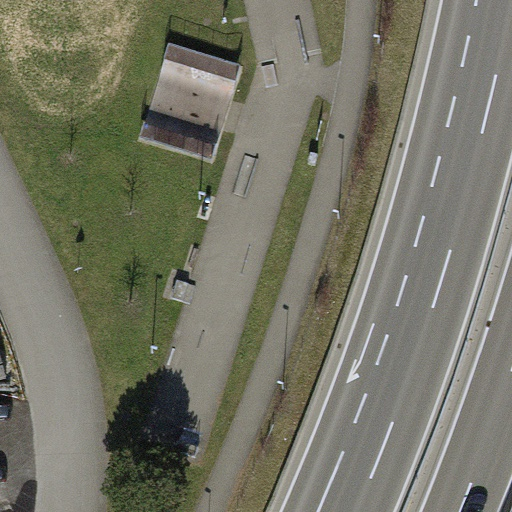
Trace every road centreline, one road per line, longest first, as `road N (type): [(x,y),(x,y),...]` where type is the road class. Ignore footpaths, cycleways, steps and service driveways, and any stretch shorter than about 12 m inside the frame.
road 1 (motorway): [(511,0),(444,274),(386,441)]
road 2 (unclassified): [(69,511),(69,431),(53,345),(0,226)]
road 3 (motorway): [(461,511),(511,376)]
